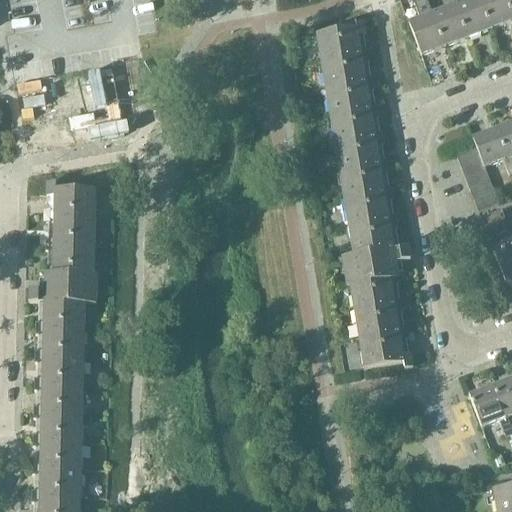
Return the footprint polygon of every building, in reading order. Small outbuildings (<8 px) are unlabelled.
[(491,31),(479,0),(474,0),(455,8),(468,40),(491,31)] [(511,23),(511,16),(505,0),(479,0),(491,31),(511,23)] [(455,8),(432,16),(445,49),(468,40),(455,8)] [(445,49),(432,16),(409,25),(422,58),(445,49)] [(391,289),(399,287),(397,275),(389,276),(388,267),(410,263),(408,250),(393,252),(390,232),(398,231),(396,218),(388,220),(385,204),(393,203),(391,191),(383,192),(381,177),(389,175),(387,163),(379,164),(376,149),(384,148),(382,135),(374,137),(372,121),(379,120),(377,108),(370,109),(367,94),(375,93),(373,80),(365,81),(362,66),(370,65),(368,52),(360,54),(358,39),(366,37),(364,25),(344,28),(344,33),(316,38),(317,39),(320,38),(321,49),(318,50),(321,67),(324,66),(326,77),(323,78),(326,94),(329,94),(331,105),(328,105),(330,122),(333,121),(335,132),(332,133),(335,150),(338,149),(340,160),(337,160),(340,177),(343,177),(345,187),(341,188),(344,205),(347,204),(349,215),(346,216),(349,232),(352,232),(354,243),(351,243),(353,259),(342,261),(347,289),(353,288),(355,299),(352,300),(355,317),(358,316),(359,327),(356,327),(359,344),(362,344),(364,355),(361,355),(364,372),(403,365),(404,372),(413,370),(411,358),(403,359),(400,344),(408,342),(406,330),(398,331),(396,316),(404,315),(402,302),(394,304),(391,289)] [(62,122),(64,134),(88,129),(86,117),(62,122)] [(511,125),(496,132),(508,161),(511,160),(511,159),(511,125)] [(508,161),(496,132),(472,141),(476,151),(481,163),(484,170),(502,163),(508,178),(511,176),(511,162),(511,160),(508,161)] [(481,163),(476,151),(456,159),(461,170),(481,163)] [(481,163),(461,170),(465,181),(485,174),(484,170),(481,163)] [(490,185),(485,174),(465,181),(469,193),(490,185)] [(494,196),(490,185),(469,193),(474,204),(494,196)] [(96,307),(97,278),(91,277),(91,266),(94,266),(94,250),(91,250),(91,239),(95,239),(95,222),(92,222),(92,211),(95,211),(96,194),(56,192),(56,186),(47,186),(47,199),(55,199),(55,214),(47,214),(46,227),(54,227),(54,242),(46,242),(46,255),(54,255),(53,270),(45,270),(45,283),(53,283),(53,293),(30,292),(29,306),(44,306),(44,326),(36,326),(36,339),(44,339),(43,354),(35,354),(35,367),(43,367),(43,382),(35,382),(34,395),(42,395),(42,410),(34,410),(34,422),(42,423),(41,438),(33,438),(33,451),(41,451),(41,466),(33,466),(32,479),(40,479),(40,494),(32,494),(32,507),(40,507),(39,511),(80,511),(80,502),(77,502),(78,490),(81,491),(81,474),(78,474),(78,463),(81,463),(82,446),(79,446),(79,435),(82,435),(82,418),(79,418),(80,407),(83,407),(83,389),(80,389),(80,378),(83,379),(84,362),(81,361),(81,350),(84,351),(84,334),(81,334),(82,323),(85,323),(85,307),(96,307)] [(498,207),(494,196),(474,204),(478,215),(498,207)] [(506,224),(501,213),(481,221),(485,232),(503,225),(506,224)] [(485,232),(489,240),(506,234),(503,225),(485,232)] [(511,284),(511,251),(495,258),(507,287),(511,284)] [(511,381),(493,389),(505,422),(508,421),(511,418),(511,381)] [(505,422),(493,389),(469,398),(482,431),(499,424),(506,440),(511,437),(511,431),(508,421),(505,422)] [(496,511),(511,511),(511,490),(493,493),(493,494),(496,493),(498,505),(495,505),(496,511)]
